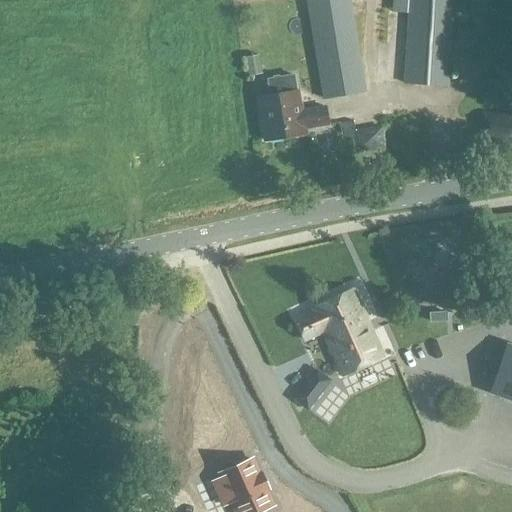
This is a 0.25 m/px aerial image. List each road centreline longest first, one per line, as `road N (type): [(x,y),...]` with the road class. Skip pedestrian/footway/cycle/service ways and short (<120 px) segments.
road 1 (tertiary): [(0,270),(511,183)]
road 2 (unknown): [(200,259),(279,452),(334,511)]
